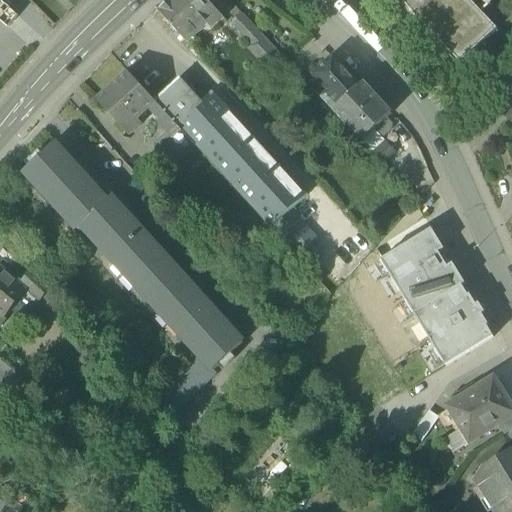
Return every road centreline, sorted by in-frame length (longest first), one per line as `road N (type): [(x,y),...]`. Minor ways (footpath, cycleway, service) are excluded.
road 1 (secondary): [(511,297),(426,112),(319,0)]
road 2 (tertiary): [(0,134),(124,0)]
